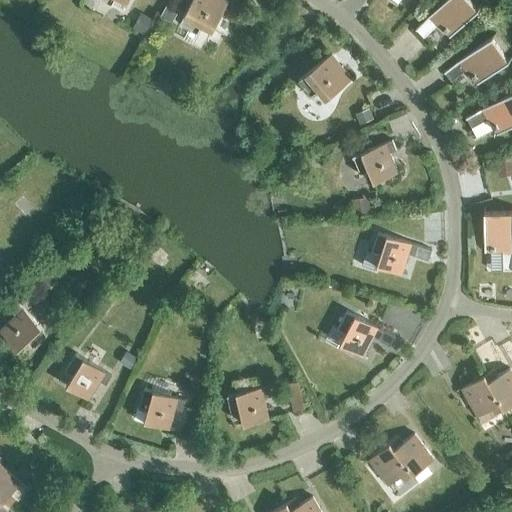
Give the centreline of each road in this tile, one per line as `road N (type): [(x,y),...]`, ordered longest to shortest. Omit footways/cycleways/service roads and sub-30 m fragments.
road 1 (unclassified): [(109,460),(204,472),(344,429),(420,366),(453,301)]
road 2 (unclassified): [(453,301),(455,184),(438,135),(349,15),(320,0)]
road 3 (unclassified): [(0,379),(109,460)]
